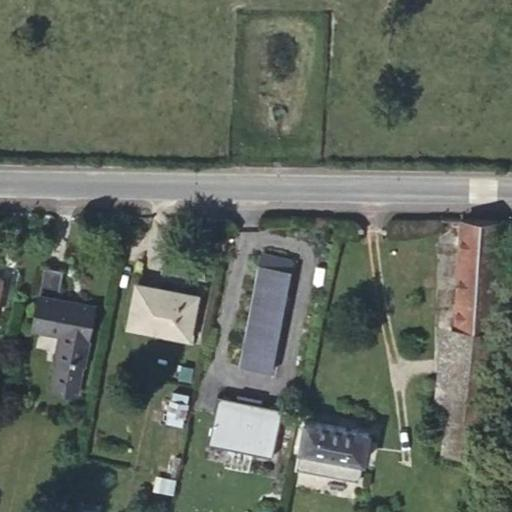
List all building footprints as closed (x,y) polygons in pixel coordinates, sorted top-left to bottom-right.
[(491,348),(498,219),(462,218),(462,219),(455,344),(491,348)] [(271,372),(292,259),(261,253),(239,367),(271,372)] [(41,267),(38,290),(59,293),(62,269),(41,267)] [(188,337),(196,295),(137,284),(129,325),(188,337)] [(76,394),(92,309),(69,305),(70,301),(39,295),(34,326),(63,332),(51,388),(76,394)] [(480,457),(491,348),(455,344),(454,344),(443,452),(480,457)] [(283,405),(220,393),(211,435),(255,444),(254,450),(274,453),(283,405)] [(359,481),(368,432),(305,420),(295,468),(359,481)]
